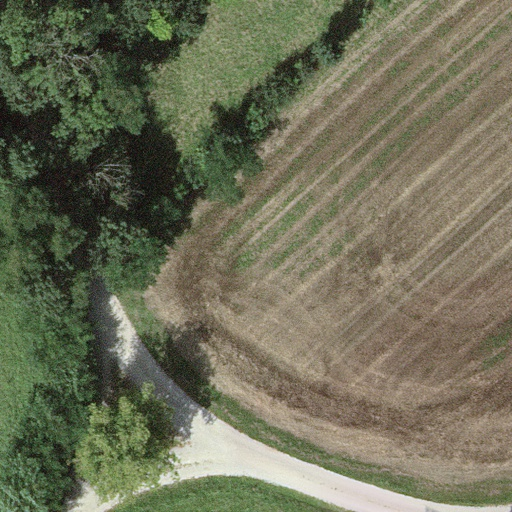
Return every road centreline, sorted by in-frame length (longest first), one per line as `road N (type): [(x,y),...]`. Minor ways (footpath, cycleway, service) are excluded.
road 1 (track): [(61,511),(83,453),(102,326),(66,186),(0,44)]
road 2 (track): [(102,326),(212,441),(418,511)]
road 3 (track): [(79,511),(170,474),(275,458)]
